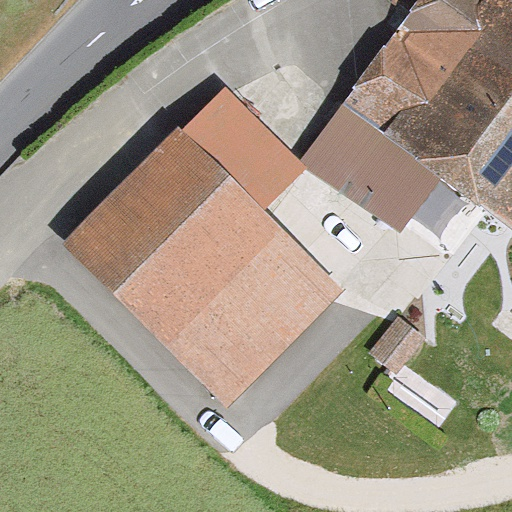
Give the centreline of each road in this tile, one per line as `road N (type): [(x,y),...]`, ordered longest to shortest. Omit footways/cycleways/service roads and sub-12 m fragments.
road 1 (track): [(511,482),(363,497),(272,470),(228,439)]
road 2 (tertiary): [(0,133),(139,0)]
